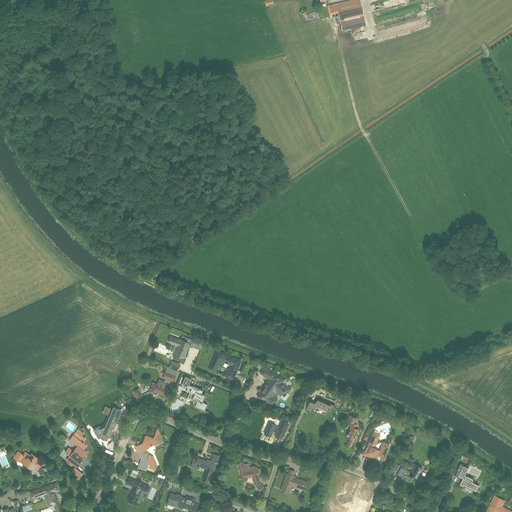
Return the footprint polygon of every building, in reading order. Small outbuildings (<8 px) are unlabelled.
[(329,6),(327,6),(330,16),(332,16),(335,15),(337,24),(341,23),(343,30),(366,25),(364,18),(360,0),(352,0),(329,5),(329,6)] [(381,10),(411,2),(410,0),(391,0),(379,3),(381,10)] [(171,337),(169,342),(172,343),(177,345),(174,353),(183,357),(188,345),(197,348),(199,342),(192,339),(186,337),(184,341),(180,339),(180,340),(174,338),(171,337)] [(237,368),(240,361),(235,358),(234,359),(226,355),(226,354),(217,351),(209,370),(214,372),(216,368),(219,362),(222,363),(223,361),(225,362),(225,363),(227,363),(232,365),(230,370),(228,369),(225,376),(232,380),(237,368)] [(170,368),(176,370),(178,370),(180,364),(175,363),(173,361),(170,368)] [(287,393),(290,389),(281,382),(283,380),(277,376),(276,378),(272,376),(274,374),(265,367),(260,373),(267,378),(268,379),(264,384),(265,385),(257,396),(266,403),(267,402),(272,406),(277,400),(271,396),(275,391),(281,396),(280,397),(284,399),(285,399),(289,395),(287,393)] [(176,376),(169,373),(165,372),(162,377),(173,382),(176,376)] [(203,390),(202,390),(192,386),(189,385),(191,379),(185,376),(182,385),(188,387),(186,391),(194,394),(192,401),(197,403),(195,406),(195,407),(204,411),(207,405),(207,404),(202,402),(202,401),(204,396),(205,396),(205,395),(201,394),(203,390)] [(151,389),(150,392),(155,394),(156,392),(164,396),(167,389),(162,387),(164,382),(159,380),(157,384),(153,383),(150,389),(151,389)] [(139,389),(133,392),(137,399),(142,396),(139,389)] [(310,399),(308,405),(306,410),(310,412),(312,407),(316,409),(316,407),(326,411),(328,406),(332,407),(334,403),(318,396),(316,402),(310,399)] [(176,398),(171,411),(180,414),(185,402),(176,398)] [(94,431),(94,429),(93,430),(98,439),(98,438),(100,437),(101,438),(107,441),(108,437),(112,429),(110,429),(112,424),(113,425),(119,412),(112,409),(105,426),(105,427),(100,429),(99,428),(94,431)] [(346,421),(352,423),(346,437),(350,439),(347,445),(351,447),(358,430),(354,428),(356,425),(355,424),(358,418),(350,415),(346,421)] [(282,439),(288,423),(281,421),(279,428),(275,426),(275,425),(269,422),(264,434),(271,437),(273,431),(277,432),(275,436),(282,439)] [(80,463),(80,464),(81,464),(82,463),(83,462),(82,461),(88,453),(84,450),(87,446),(84,444),(86,442),(84,441),(86,439),(82,436),(84,434),(80,431),(76,437),(74,435),(70,440),(78,446),(67,460),(70,462),(70,464),(70,465),(71,466),(72,465),(73,465),(77,467),(80,463)] [(144,442),(141,443),(142,445),(136,447),(139,453),(142,460),(140,464),(139,464),(155,470),(157,466),(153,457),(149,455),(148,455),(146,450),(148,449),(149,446),(154,444),(156,445),(163,442),(158,431),(156,431),(153,438),(147,436),(145,437),(143,441),(144,442)] [(375,431),(364,454),(376,459),(377,455),(381,457),(380,459),(384,461),(386,457),(384,456),(388,448),(382,445),(380,450),(374,448),(380,435),(377,434),(378,432),(375,431)] [(31,453),(30,455),(25,452),(23,454),(20,452),(20,453),(18,451),(13,458),(18,461),(19,459),(23,462),(23,467),(27,469),(29,467),(36,472),(40,466),(39,465),(40,465),(40,464),(39,463),(39,462),(38,462),(37,462),(36,462),(36,463),(35,463),(38,459),(31,453)] [(217,463),(219,457),(213,455),(211,461),(208,460),(207,462),(198,459),(197,461),(194,459),(192,467),(197,469),(198,467),(199,467),(199,466),(207,469),(203,480),(208,482),(215,462),(217,463)] [(246,464),(244,464),(244,463),(240,462),(238,465),(241,481),(245,482),(247,479),(247,478),(252,477),(254,485),(257,485),(260,483),(258,475),(259,475),(258,469),(257,469),(256,467),(253,466),(251,468),(250,466),(249,467),(248,464),(246,464)] [(422,482),(424,478),(418,474),(422,468),(414,464),(414,465),(410,463),(408,467),(412,469),(410,472),(401,467),(397,474),(402,477),(405,473),(422,482)] [(460,476),(464,478),(461,484),(476,491),(479,485),(472,482),(473,479),(465,475),(468,468),(464,466),(465,466),(460,464),(457,470),(458,470),(455,476),(459,478),(460,476)] [(45,477),(51,475),(47,468),(42,469),(45,477)] [(304,490),(307,482),(294,478),(294,477),(286,474),(281,490),(289,493),(291,486),(304,490)] [(128,501),(130,502),(129,503),(130,504),(133,505),(134,505),(134,504),(136,504),(140,495),(137,494),(139,488),(147,491),(149,487),(141,483),(142,483),(137,480),(136,481),(128,478),(126,483),(134,486),(128,501)] [(52,506),(55,504),(57,504),(58,508),(59,507),(53,491),(57,489),(55,484),(51,486),(51,485),(30,492),(33,502),(40,500),(38,496),(44,494),(47,502),(50,501),(52,506)] [(338,486),(335,492),(339,494),(340,493),(350,498),(343,510),(346,511),(350,511),(352,508),(351,508),(355,500),(363,504),(365,499),(356,495),(356,494),(353,493),(352,493),(355,487),(349,484),(346,490),(338,486)] [(186,499),(181,498),(178,497),(178,496),(170,494),(167,503),(174,506),(174,507),(178,508),(179,505),(186,508),(186,509),(190,510),(188,511),(195,511),(198,505),(194,503),(195,499),(187,497),(186,499)] [(511,511),(501,505),(502,505),(505,500),(496,496),(488,511),(489,511),(511,511)]
